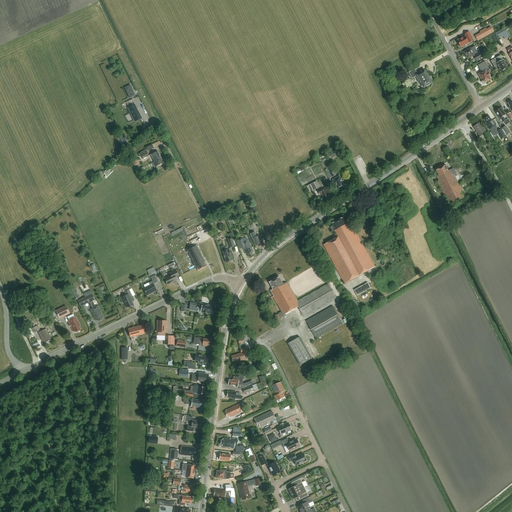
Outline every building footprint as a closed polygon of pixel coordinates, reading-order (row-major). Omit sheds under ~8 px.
[(508,26),(495,33),(497,36),(509,29),(508,26)] [(486,28),(479,32),(483,38),(490,35),(486,28)] [(461,47),(473,41),(469,32),(464,34),(465,36),(457,40),(461,47)] [(468,58),(478,53),(474,46),(464,52),(468,58)] [(480,53),(474,57),(477,61),(482,58),(480,53)] [(501,72),(508,68),(503,60),(500,56),(494,59),(497,63),(496,64),(501,72)] [(491,79),(490,77),(491,76),(489,73),(490,72),(489,69),(487,65),(485,61),(478,66),(482,72),(478,74),(482,81),(482,82),(483,83),(485,84),(486,83),(487,81),(491,79)] [(421,83),(424,88),(426,87),(430,85),(432,83),(431,82),(432,81),(429,76),(427,74),(425,70),(418,74),(415,69),(409,72),(412,79),(416,77),(420,83),(421,83)] [(130,85),(124,88),(129,98),(135,95),(130,85)] [(135,121),(142,118),(136,104),(128,107),(135,121)] [(496,111),(506,126),(511,122),(508,119),(506,121),(503,116),(506,115),(501,108),(496,111)] [(489,116),(485,119),(488,124),(486,125),(491,132),(495,130),(497,128),(495,125),(496,125),(493,120),(492,121),(489,116)] [(480,136),(486,131),(483,127),(482,128),(479,123),(474,126),(477,131),(476,131),(480,136)] [(507,135),(510,133),(506,126),(502,129),(507,135)] [(501,129),(497,131),(501,139),(505,136),(501,129)] [(149,156),(146,150),(140,153),(143,159),(149,156)] [(154,167),(164,163),(158,151),(151,154),(155,162),(152,163),(154,167)] [(449,205),(466,197),(454,175),(453,175),(450,170),(449,171),(446,165),(436,170),(439,176),(437,177),(439,181),(437,181),(449,205)] [(338,188),(344,185),(340,176),(333,180),(338,188)] [(329,196),(320,182),(318,183),(317,182),(307,187),(310,192),(317,189),(321,195),(322,194),(325,199),(329,196)] [(344,280),(346,283),(375,267),(373,264),(355,232),(354,233),(353,230),(351,231),(347,225),(346,225),(343,218),(332,224),(334,226),(331,228),(333,232),(335,231),(338,237),(324,245),(341,277),(344,280)] [(255,246),(260,244),(259,241),(260,238),(258,236),(256,237),(254,232),(250,234),(254,243),(255,245),(255,246)] [(252,254),(251,252),(252,251),(248,241),(244,243),(242,239),(237,242),(240,249),(243,248),(246,255),(247,254),(248,256),(252,254)] [(196,246),(187,250),(195,268),(197,267),(198,271),(206,267),(204,264),(205,264),(196,246)] [(229,250),(225,251),(223,246),(221,247),(222,252),(226,263),(232,261),(229,250)] [(176,278),(179,276),(176,270),(169,274),(171,276),(165,279),(168,285),(177,280),(176,278)] [(154,284),(158,282),(154,275),(151,277),(153,281),(149,283),(150,285),(143,289),(147,296),(157,291),(154,284)] [(273,297),(281,312),(278,314),(279,314),(274,317),(278,323),(282,320),(281,318),(286,315),(285,314),(298,307),(304,317),(336,298),(328,284),(298,301),(287,282),(283,285),(279,278),(270,283),(273,290),(271,291),(274,297),(273,297)] [(368,283),(354,290),(357,296),(371,288),(368,283)] [(127,309),(133,306),(130,299),(132,298),(128,291),(125,292),(127,296),(122,298),(127,309)] [(78,300),(81,305),(89,301),(92,300),(95,299),(92,293),(78,300)] [(200,304),(201,300),(195,299),(195,302),(191,301),(189,310),(196,311),(197,307),(199,308),(200,307),(201,307),(200,312),(211,314),(212,309),(211,309),(211,306),(200,304)] [(59,318),(69,312),(66,306),(55,311),(59,318)] [(102,318),(103,317),(98,306),(95,307),(92,309),(91,310),(96,321),(98,320),(99,321),(103,319),(102,318)] [(316,339),(343,324),(332,306),(306,321),(316,339)] [(71,326),(73,332),(75,331),(76,332),(80,330),(79,329),(80,328),(79,326),(80,326),(76,317),(68,320),(70,324),(69,324),(70,326),(71,326)] [(167,321),(157,321),(157,332),(166,332),(167,321)] [(145,333),(143,325),(128,329),(130,337),(145,333)] [(50,340),(52,339),(47,329),(38,333),(43,343),(45,342),(46,343),(51,341),(50,340)] [(210,346),(211,340),(197,338),(196,342),(202,343),(202,345),(203,345),(203,346),(206,347),(206,346),(210,346)] [(300,366),(312,359),(299,338),(288,344),(300,366)] [(240,349),(241,353),(237,354),(237,355),(231,356),(232,362),(238,360),(238,361),(246,359),(245,356),(251,355),(249,347),(240,349)] [(209,357),(203,356),(200,356),(200,362),(199,364),(202,364),(203,363),(208,363),(209,357)] [(192,374),(191,379),(197,380),(197,381),(205,382),(206,375),(203,375),(203,373),(198,373),(198,375),(194,374),(192,374)] [(229,380),(228,385),(234,386),(234,387),(237,387),(238,383),(242,384),(243,381),(243,376),(239,375),(239,377),(234,376),(233,377),(232,380),(232,381),(229,380)] [(282,393),(284,391),(280,383),(278,384),(278,383),(272,386),(274,391),(276,395),(274,396),(276,402),(284,398),(282,393)] [(191,386),(190,393),(194,394),(199,394),(204,395),(205,388),(198,387),(194,386),(193,386),(191,386)] [(241,400),(242,396),(240,396),(235,395),(236,393),(236,392),(231,391),(231,392),(227,392),(226,397),(231,398),(231,399),(235,399),(241,400)] [(203,408),(204,402),(201,401),(192,399),(192,402),(191,407),(198,408),(199,407),(203,408)] [(229,418),(241,412),(238,405),(232,407),(232,408),(226,410),(226,412),(225,413),(226,417),(228,416),(229,418)] [(274,418),(271,411),(254,419),(257,426),(258,425),(259,427),(272,422),(273,425),(280,421),(278,416),(274,418)] [(191,422),(191,427),(187,426),(186,431),(193,432),(194,427),(199,428),(200,422),(195,421),(196,421),(192,420),(192,417),(185,416),(184,422),(185,422),(185,421),(191,422)] [(278,428),(281,434),(290,430),(287,423),(278,428)] [(268,435),(268,434),(272,432),(270,427),(264,430),(266,436),(268,435)] [(220,440),(220,445),(221,445),(221,447),(229,448),(234,449),(234,448),(234,442),(237,442),(238,441),(238,439),(230,438),(230,440),(222,439),(222,441),(220,440)] [(287,446),(289,451),(299,446),(296,439),(289,442),(287,438),(280,442),(283,447),(287,446)] [(234,442),(234,448),(235,448),(235,452),(243,453),(244,446),(239,446),(236,446),(236,444),(237,444),(237,442),(234,442)] [(196,454),(197,450),(194,449),(195,448),(181,446),(180,455),(192,456),(192,455),(194,455),(194,454),(196,454)] [(177,460),(177,456),(178,450),(171,449),(170,459),(177,460)] [(262,455),(260,452),(256,454),(262,465),(267,463),(263,455),(262,455)] [(294,454),(287,457),(290,462),(293,460),(296,466),(306,461),(303,453),(295,457),(294,454)] [(229,462),(230,456),(230,455),(220,454),(219,457),(218,457),(218,459),(219,459),(219,460),(229,462)] [(272,476),(280,473),(275,462),(267,466),(272,476)] [(249,466),(242,466),(245,471),(246,474),(252,471),(249,466)] [(223,479),(226,479),(233,478),(233,473),(227,472),(227,471),(221,470),(220,471),(217,471),(216,478),(223,479)] [(293,487),(288,489),(290,494),(300,490),(298,487),(303,485),(300,480),(302,478),(301,476),(291,481),(292,483),(294,486),(293,487)] [(247,497),(249,497),(246,483),(238,485),(241,499),(243,498),(243,500),(248,499),(247,497)] [(192,492),(193,487),(191,487),(191,486),(182,485),(181,492),(190,493),(191,492),(192,492)] [(230,495),(234,496),(233,490),(231,490),(230,485),(225,486),(225,491),(214,490),(214,496),(218,496),(218,497),(225,498),(225,497),(230,498),(230,495)] [(300,490),(290,494),(293,499),(297,497),(299,500),(308,496),(305,490),(301,493),(300,490)] [(178,495),(178,499),(179,499),(179,503),(185,503),(191,504),(192,497),(182,496),(182,495),(178,495)] [(309,508),(309,507),(307,504),(311,502),(309,498),(301,502),(298,503),(300,505),(297,507),(298,510),(299,509),(300,511),(309,508)]
